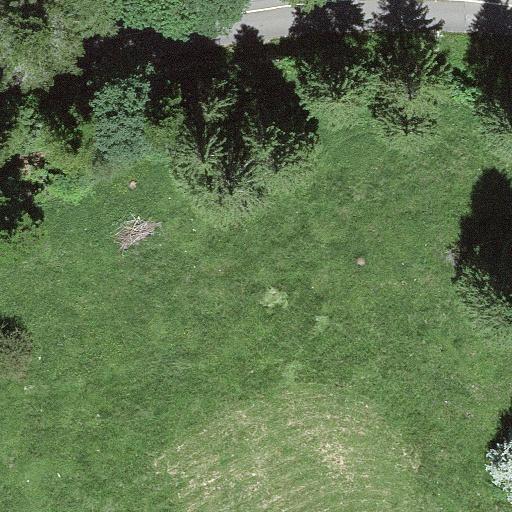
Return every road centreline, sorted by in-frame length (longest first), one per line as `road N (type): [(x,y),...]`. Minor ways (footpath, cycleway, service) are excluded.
road 1 (tertiary): [(350,0),(253,11),(0,65)]
road 2 (tertiary): [(511,7),(385,0)]
